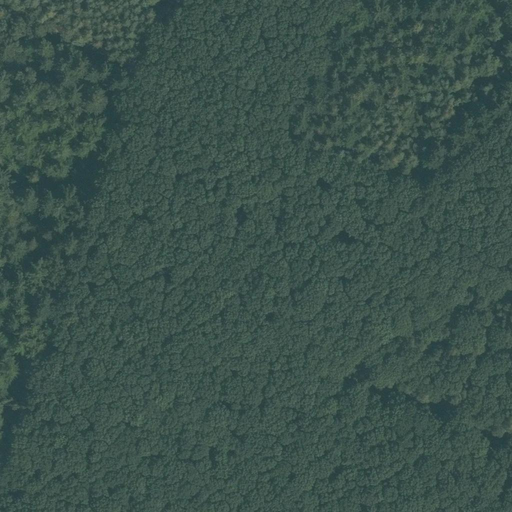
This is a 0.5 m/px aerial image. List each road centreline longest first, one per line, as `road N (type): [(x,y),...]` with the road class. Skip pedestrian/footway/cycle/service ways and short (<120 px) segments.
road 1 (track): [(423,186),(82,511)]
road 2 (track): [(140,70),(0,490)]
road 3 (track): [(140,70),(423,186)]
road 4 (track): [(0,0),(133,57),(140,70)]
road 5 (unknown): [(36,0),(127,38),(138,46),(140,70)]
road 6 (track): [(423,186),(511,99)]
